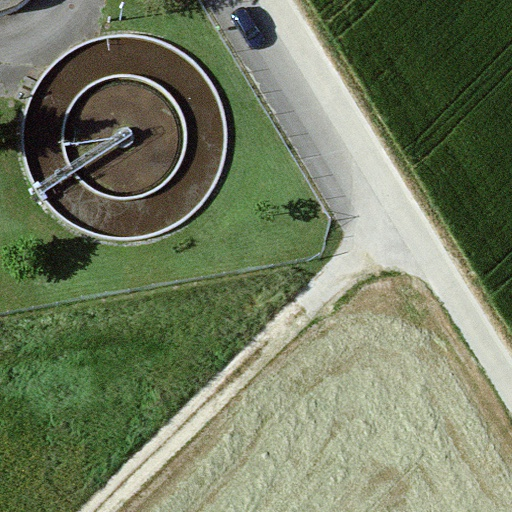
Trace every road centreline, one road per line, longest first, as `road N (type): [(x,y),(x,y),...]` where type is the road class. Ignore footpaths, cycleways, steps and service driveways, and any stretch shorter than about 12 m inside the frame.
road 1 (track): [(272,0),(511,396)]
road 2 (track): [(97,511),(400,211)]
